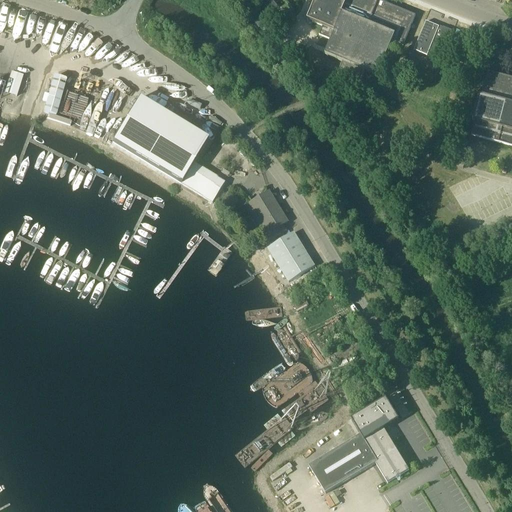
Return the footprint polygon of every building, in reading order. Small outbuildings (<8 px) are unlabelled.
[(381,11),(382,9),(384,3),(378,1),(378,0),(356,0),(355,4),(350,2),(345,14),(342,13),(325,55),(378,77),(393,42),(396,43),(405,21),(381,11)] [(266,7),(251,19),(261,31),(276,18),(266,7)] [(445,48),(451,33),(452,31),(443,28),(443,29),(426,22),(414,51),(427,56),(428,55),(441,60),(446,49),(445,48)] [(474,134),(511,145),(511,75),(493,70),(474,134)] [(5,94),(17,97),(24,76),(11,72),(5,94)] [(41,115),(55,119),(65,80),(52,76),(41,115)] [(56,119),(78,126),(87,100),(65,92),(56,119)] [(205,143),(139,103),(115,146),(178,186),(205,143)] [(194,164),(181,185),(213,204),(225,184),(194,164)] [(287,223),(269,192),(246,206),(269,243),(286,232),(282,226),(287,223)] [(294,233),(273,247),(268,250),(289,284),(293,281),(315,267),(294,233)] [(339,361),(360,350),(356,343),(335,354),(339,361)] [(390,439),(384,431),(400,421),(388,399),(352,420),(361,436),(309,467),(326,495),(376,464),(388,484),(409,471),(390,439)]
